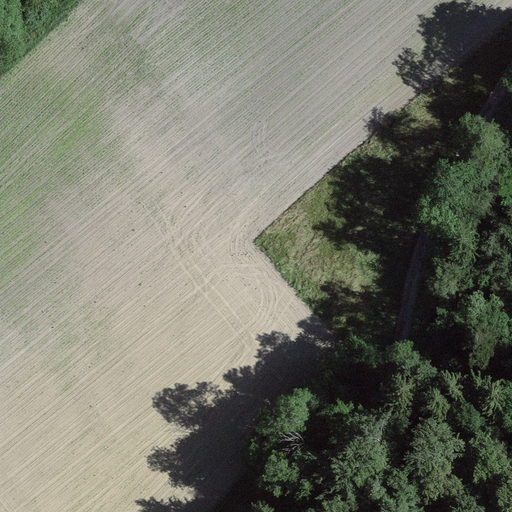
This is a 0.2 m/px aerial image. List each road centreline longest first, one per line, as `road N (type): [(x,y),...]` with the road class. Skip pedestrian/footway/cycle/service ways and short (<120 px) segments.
road 1 (track): [(511,79),(421,251),(393,379)]
road 2 (track): [(366,511),(393,379)]
